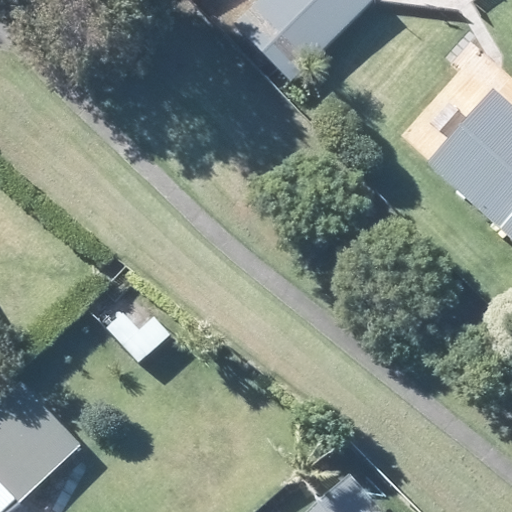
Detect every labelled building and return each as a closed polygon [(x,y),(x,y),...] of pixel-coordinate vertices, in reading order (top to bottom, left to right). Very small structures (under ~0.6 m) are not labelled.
[(376,0),(262,0),(238,24),(295,82),(377,0),(376,0)] [(511,105),(498,93),(493,97),(433,166),(511,236),(511,105)] [(108,328),(140,362),(170,334),(157,319),(143,332),(125,313),(108,328)] [(241,387),(262,403),(276,385),(255,369),(241,387)] [(0,511),(4,511),(68,452),(16,397),(0,411),(0,511)] [(355,511),(332,487),(305,511),(355,511)]
